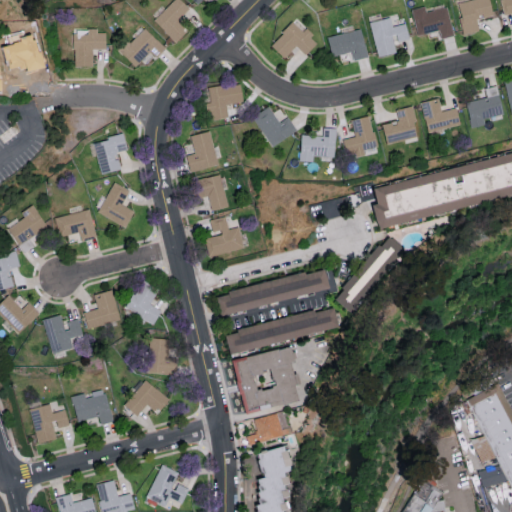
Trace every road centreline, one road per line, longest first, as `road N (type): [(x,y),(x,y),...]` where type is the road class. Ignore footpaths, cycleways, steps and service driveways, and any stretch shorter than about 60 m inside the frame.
road 1 (residential): [(226,511),(220,426),(159,160),(162,117),(169,98),(262,0)]
road 2 (residential): [(223,39),(257,78),(307,101),(511,53)]
road 3 (residential): [(12,486),(220,426)]
road 4 (residential): [(189,289),(342,250)]
road 5 (residential): [(58,282),(179,250)]
